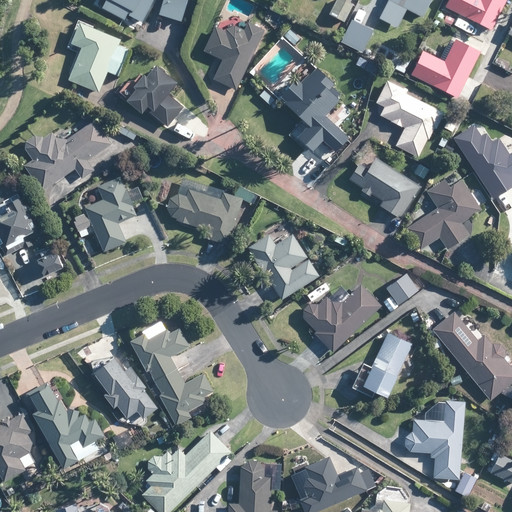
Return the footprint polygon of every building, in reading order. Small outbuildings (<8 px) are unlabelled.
[(141,21),(151,0),(106,0),(102,8),(125,19),(125,21),(132,18),(132,16),(141,21)] [(180,23),(183,24),(186,13),(183,12),(187,0),(163,0),(159,14),(181,21),(180,23)] [(352,3),(345,0),(336,0),(330,14),(344,21),(352,3)] [(422,16),(430,0),(389,0),(390,0),(422,16)] [(491,30),(504,2),(499,0),(449,0),(445,8),(491,30)] [(255,25),(250,23),(247,21),(243,29),(235,25),(233,26),(231,22),(227,23),(228,27),(226,28),(225,30),(218,27),(216,26),(204,50),(216,56),(223,60),(214,79),(234,89),(236,89),(238,84),(264,30),(255,25)] [(121,39),(93,27),(79,22),(71,43),(82,47),(70,75),(68,80),(79,84),(99,92),(107,71),(117,75),(128,49),(118,45),(121,39)] [(373,32),(351,22),(342,43),(363,53),(373,32)] [(479,53),(455,41),(445,63),(421,51),(410,74),(457,98),(479,53)] [(337,126),(327,117),(325,115),(340,99),(336,96),(340,93),(331,86),(334,83),(317,66),(310,74),(301,83),(300,81),(296,78),(288,87),(280,95),(282,98),(285,100),(284,101),(308,125),(297,136),(312,151),(323,139),(335,151),(349,137),(337,126)] [(133,85),(129,81),(125,86),(122,84),(115,93),(143,115),(146,111),(168,127),(183,107),(168,96),(177,83),(156,68),(149,77),(142,73),(133,85)] [(406,90),(389,81),(387,80),(376,102),(384,106),(382,111),(380,115),(391,120),(391,121),(401,126),(402,125),(405,126),(396,145),(418,156),(427,138),(428,138),(434,127),(436,128),(444,112),(423,102),(405,93),(406,90)] [(91,122),(95,116),(96,114),(86,110),(82,118),(91,122)] [(448,117),(444,126),(451,130),(455,120),(448,117)] [(114,143),(98,120),(90,124),(68,139),(56,137),(55,134),(53,132),(44,138),(43,137),(35,135),(28,140),(27,148),(34,160),(26,165),(28,168),(44,191),(76,169),(83,178),(96,170),(89,160),(106,148),(114,143)] [(360,130),(362,122),(354,121),(352,129),(360,130)] [(133,139),(136,135),(119,125),(116,130),(133,139)] [(480,159),(471,146),(464,151),(473,164),(480,159)] [(380,205),(400,218),(421,186),(375,157),(366,171),(358,165),(349,179),(360,186),(359,189),(363,191),(369,195),(371,193),(383,201),(380,205)] [(430,171),(419,166),(415,175),(425,180),(430,171)] [(125,189),(122,183),(119,176),(103,183),(97,186),(98,188),(103,200),(88,207),(85,208),(104,252),(106,251),(124,243),(126,242),(125,240),(118,223),(136,215),(131,204),(133,204),(127,188),(125,189)] [(470,191),(467,188),(462,180),(450,187),(445,179),(426,191),(437,207),(409,226),(406,228),(421,249),(439,237),(445,246),(447,249),(469,234),(461,222),(469,217),(477,212),(480,210),(482,209),(480,207),(470,191)] [(166,201),(166,182),(158,182),(158,201),(166,201)] [(33,218),(37,216),(31,204),(27,206),(18,189),(11,194),(0,199),(0,244),(6,255),(23,246),(24,248),(32,244),(30,239),(41,233),(33,218)] [(218,198),(210,195),(189,190),(187,196),(178,193),(169,198),(166,208),(171,216),(176,218),(176,219),(183,222),(200,226),(207,228),(205,236),(204,237),(209,239),(228,244),(234,226),(242,198),(222,192),(221,199),(218,198)] [(281,299),(319,275),(308,259),(292,269),(291,268),(307,257),(292,233),(275,244),(268,234),(267,235),(248,247),(254,257),(253,258),(262,271),(263,271),(268,278),(279,295),(281,299)] [(43,275),(63,267),(56,251),(54,252),(52,248),(40,252),(42,257),(36,259),(43,275)] [(381,305),(380,304),(360,284),(343,301),(331,301),(326,296),(318,304),(317,304),(312,303),(309,303),(303,309),(303,317),(309,323),(314,328),(316,331),(314,333),(333,352),(379,307),(381,305)] [(407,298),(405,296),(400,288),(392,294),(398,304),(407,298)] [(485,334),(483,335),(478,340),(454,311),(432,329),(439,336),(447,347),(491,400),(511,382),(511,368),(504,359),(504,352),(505,350),(500,344),(492,343),(485,334)] [(412,319),(414,327),(421,325),(418,317),(412,319)] [(155,380),(176,368),(170,356),(174,354),(189,346),(179,327),(169,333),(166,328),(155,334),(148,338),(145,333),(130,341),(145,369),(146,371),(149,369),(155,380)] [(412,343),(389,332),(388,332),(375,359),(372,365),(362,384),(383,394),(386,396),(397,374),(407,351),(412,354),(415,349),(413,348),(410,346),(412,343)] [(435,348),(441,345),(438,337),(431,340),(435,348)] [(123,373),(115,359),(95,371),(108,393),(105,394),(113,408),(118,405),(126,419),(138,412),(143,419),(158,410),(133,367),(123,373)] [(176,368),(155,380),(162,393),(159,394),(160,396),(176,425),(190,417),(191,417),(188,411),(206,401),(204,396),(212,392),(213,391),(204,373),(188,381),(185,383),(176,368)] [(452,385),(462,381),(460,375),(450,379),(452,385)] [(55,385),(51,387),(48,380),(44,383),(25,393),(35,411),(32,412),(64,468),(76,461),(79,459),(77,457),(70,444),(78,439),(83,447),(101,437),(104,436),(104,435),(95,418),(89,422),(85,413),(81,415),(78,415),(79,409),(70,407),(69,406),(67,411),(61,399),(62,398),(55,385)] [(460,459),(465,401),(446,399),(445,402),(444,421),(413,419),(412,431),(406,436),(405,444),(410,450),(431,451),(430,456),(435,457),(434,476),(459,478),(460,469),(460,462),(460,459)] [(10,420),(8,417),(2,420),(4,423),(1,425),(0,424),(0,474),(4,481),(22,471),(25,469),(24,468),(18,458),(30,451),(32,443),(26,433),(33,429),(23,412),(10,420)] [(220,471),(232,459),(228,454),(231,451),(227,448),(210,430),(185,455),(179,448),(171,456),(168,453),(167,451),(161,456),(153,456),(148,461),(148,468),(153,473),(146,480),(151,485),(144,492),(142,494),(158,511),(169,511),(196,486),(216,466),(220,471)] [(128,444),(127,443),(122,433),(115,436),(113,437),(119,448),(128,444)] [(105,462),(113,457),(109,451),(101,455),(102,457),(105,462)] [(35,460),(40,458),(38,452),(32,455),(35,460)] [(511,457),(500,452),(490,473),(511,483),(511,457)] [(376,485),(373,479),(368,469),(360,473),(357,466),(337,474),(329,455),(325,458),(304,467),(305,468),(309,477),(307,477),(303,486),(307,495),(302,498),(299,499),(305,511),(315,511),(366,490),(376,485)] [(24,465),(28,465),(30,462),(30,458),(27,456),(23,456),(21,459),(21,463),(24,465)] [(264,476),(264,467),(258,460),(248,460),(241,466),(240,474),(240,482),(239,503),(228,502),(228,507),(227,511),(276,511),(276,510),(275,510),(269,510),(270,501),(271,476),(270,476),(264,476)] [(465,472),(455,490),(467,496),(476,478),(465,472)] [(408,511),(409,503),(383,499),(383,501),(376,500),(375,505),(369,510),(362,509),(361,511),(408,511)] [(109,511),(110,511),(109,510),(102,511),(78,511),(76,503),(61,508),(56,510),(56,511),(109,511)]
